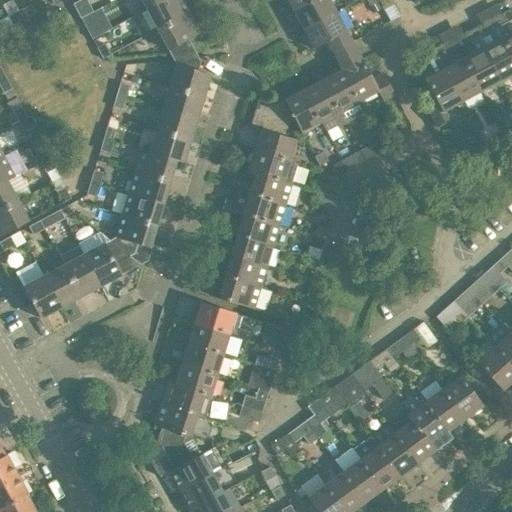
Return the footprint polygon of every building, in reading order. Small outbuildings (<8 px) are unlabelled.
[(141,0),(147,9),(162,0),(141,0)] [(189,11),(182,0),(162,0),(147,9),(157,28),(189,11)] [(286,0),(292,9),(308,0),(286,0)] [(308,0),(292,9),(302,28),(335,11),(330,1),(332,0),(308,0)] [(393,5),(390,0),(378,0),(383,10),(393,5)] [(19,10),(23,18),(34,13),(30,4),(19,10)] [(505,22),(495,28),(511,60),(511,12),(510,8),(501,13),(505,22)] [(23,18),(19,10),(8,16),(12,24),(23,18)] [(189,11),(157,28),(171,53),(195,50),(188,38),(200,32),(189,11)] [(335,11),(302,28),(312,48),(326,40),(335,58),(341,68),(360,57),(355,48),(351,41),(335,11)] [(86,27),(92,38),(100,34),(94,23),(86,27)] [(481,24),(471,29),(498,81),(511,73),(511,60),(495,28),(485,32),(481,24)] [(475,51),(462,58),(480,91),(498,81),(471,29),(462,33),(468,43),(470,41),(475,51)] [(105,43),(96,47),(102,58),(111,54),(105,43)] [(442,44),(433,49),(438,58),(447,54),(442,44)] [(438,58),(433,49),(420,56),(424,63),(418,66),(435,99),(423,106),(435,127),(447,121),(442,112),(461,101),(443,68),(438,58)] [(168,86),(203,96),(209,73),(197,69),(200,62),(199,56),(174,58),(175,63),(168,86)] [(340,68),(358,101),(377,91),(382,100),(394,94),(383,73),(371,79),(360,57),(341,68),(340,68)] [(450,64),(443,68),(461,101),(480,91),(462,58),(450,64)] [(340,68),(322,78),(345,122),(364,112),(358,101),(340,68)] [(4,75),(0,77),(0,88),(3,93),(11,89),(4,75)] [(303,88),(320,121),(325,130),(337,124),(338,126),(345,122),(322,78),(303,88)] [(116,94),(125,97),(129,85),(120,82),(116,94)] [(196,118),(203,96),(168,86),(162,107),(196,118)] [(284,100),(295,121),(300,132),(320,121),(303,88),(283,99),(284,100)] [(125,97),(116,94),(113,106),(122,109),(125,97)] [(288,124),(295,121),(284,100),(278,104),(257,98),(249,125),(259,128),(285,136),(288,124)] [(18,120),(26,115),(21,106),(13,111),(18,120)] [(190,139),(196,118),(162,107),(155,129),(190,139)] [(26,115),(18,120),(23,130),(35,123),(31,115),(27,117),(26,115)] [(103,138),(112,140),(116,129),(106,126),(103,138)] [(259,128),(253,149),(289,161),(289,160),(296,139),(285,136),(259,128)] [(155,129),(149,150),(176,159),(183,161),(190,139),(155,129)] [(112,140),(103,138),(99,150),(108,152),(112,140)] [(360,149),(365,159),(374,154),(369,145),(360,149)] [(48,156),(49,157),(52,156),(48,147),(36,154),(40,161),(48,156)] [(169,180),(176,159),(149,150),(142,148),(135,169),(169,180)] [(297,163),(289,160),(289,161),(253,149),(246,171),(254,174),(254,173),(290,184),(297,163)] [(360,149),(341,160),(346,169),(365,159),(360,149)] [(314,156),(319,166),(329,161),(324,151),(314,156)] [(14,175),(4,155),(0,156),(0,182),(7,179),(14,175)] [(48,156),(40,161),(51,182),(59,178),(54,168),(49,157),(48,156)] [(346,169),(341,160),(332,165),(337,174),(346,169)] [(135,169),(128,191),(162,202),(169,180),(135,169)] [(90,182),(99,184),(102,173),(93,170),(90,182)] [(284,204),(290,184),(254,173),(254,174),(251,183),(241,180),(238,190),(284,204)] [(0,209),(18,200),(7,179),(0,182),(0,209)] [(99,184),(90,182),(86,193),(95,196),(99,184)] [(336,198),(340,187),(329,184),(320,185),(318,192),(336,198)] [(64,187),(55,192),(61,203),(70,198),(64,187)] [(232,210),(242,213),(278,224),(284,204),(238,190),(235,200),(225,197),(222,207),(232,210)] [(128,191),(122,213),(156,224),(162,202),(128,191)] [(0,235),(29,220),(18,200),(0,209),(0,235)] [(330,218),(333,208),(323,205),(320,215),(330,218)] [(44,228),(53,224),(64,218),(59,209),(39,220),(44,228)] [(115,235),(110,238),(111,240),(139,263),(148,258),(152,245),(149,245),(156,224),(122,213),(115,235)] [(272,244),(278,224),(242,213),(239,225),(218,219),(216,229),(235,235),(236,234),(272,244)] [(44,228),(39,220),(28,226),(33,234),(44,228)] [(324,238),(327,229),(317,226),(314,235),(324,238)] [(24,239),(19,231),(0,241),(0,244),(3,250),(24,239)] [(210,249),(230,255),(265,265),(272,244),(236,234),(235,235),(232,245),(213,239),(210,249)] [(83,252),(100,284),(139,263),(111,240),(110,238),(83,252)] [(83,252),(81,253),(77,246),(58,256),(62,263),(63,263),(80,294),(100,284),(83,252)] [(511,247),(500,258),(507,266),(511,271),(511,247)] [(230,255),(224,275),(259,286),(265,265),(230,255)] [(500,258),(483,273),(498,289),(507,281),(500,273),(507,266),(500,258)] [(216,263),(206,260),(203,270),(213,273),(216,263)] [(60,305),(80,294),(63,263),(62,263),(43,274),(60,305)] [(483,273),(468,287),(482,303),(498,289),(483,273)] [(40,316),(60,305),(43,274),(23,285),(40,316)] [(253,308),(259,286),(224,275),(217,298),(253,308)] [(200,281),(197,291),(207,294),(210,284),(200,281)] [(468,287),(452,301),(466,317),(482,303),(468,287)] [(466,317),(452,301),(435,316),(449,332),(466,317)] [(193,322),(229,333),(235,312),(199,302),(193,322)] [(223,353),(229,333),(193,322),(187,342),(223,353)] [(404,335),(410,344),(418,338),(424,347),(435,339),(422,322),(404,335)] [(260,343),(280,350),(287,328),(276,325),(273,335),(263,332),(260,343)] [(511,335),(509,332),(501,325),(485,339),(492,347),(493,347),(511,367),(511,335)] [(404,335),(386,348),(392,357),(400,351),(407,360),(417,353),(410,344),(404,335)] [(187,342),(181,363),(217,374),(223,353),(187,342)] [(501,389),(511,378),(511,367),(493,347),(492,347),(476,362),(501,389)] [(386,348),(369,361),(375,369),(383,363),(389,372),(399,366),(392,357),(386,348)] [(274,370),(277,359),(257,353),(253,364),(274,370)] [(369,361),(351,374),(364,391),(372,385),(383,399),(392,393),(375,369),(369,361)] [(181,363),(175,383),(175,384),(210,395),(217,374),(181,363)] [(267,391),(271,380),(250,374),(247,385),(267,391)] [(351,374),(334,386),(347,403),(364,391),(351,374)] [(460,374),(441,388),(463,418),(481,405),(460,374)] [(204,416),(210,395),(175,384),(175,383),(167,380),(160,402),(204,416)] [(334,386),(316,400),(328,417),(347,403),(334,386)] [(441,388),(424,400),(446,431),(463,418),(441,388)] [(241,404),(262,410),(264,400),(244,394),(241,404)] [(313,415),(305,420),(318,438),(317,438),(323,446),(331,440),(326,432),(335,426),(328,417),(316,400),(307,406),(313,415)] [(451,438),(446,431),(424,400),(406,412),(411,419),(412,418),(434,449),(451,438)] [(204,416),(160,402),(154,423),(161,426),(184,433),(198,437),(204,416)] [(248,419),(258,422),(262,410),(241,404),(238,415),(228,412),(224,423),(245,429),(248,419)] [(417,462),(434,449),(412,418),(411,419),(394,431),(417,462)] [(308,445),(317,438),(318,438),(305,420),(288,433),(294,442),(302,436),(308,445)] [(399,475),(417,462),(394,431),(393,432),(387,424),(370,435),(399,475)] [(182,439),(184,433),(161,426),(155,445),(145,450),(158,474),(168,469),(191,457),(182,439)] [(300,450),(294,442),(288,433),(270,446),(276,455),(285,448),(291,457),(300,450)] [(381,487),(399,475),(370,435),(353,449),(352,449),(381,487)] [(168,469),(179,489),(224,464),(214,445),(191,457),(168,469)] [(335,460),(341,469),(364,500),(381,487),(352,449),(353,449),(352,447),(335,460)] [(0,459),(0,484),(16,476),(5,456),(3,457),(3,458),(0,459)] [(229,486),(236,483),(226,464),(225,465),(224,464),(179,489),(189,508),(229,486)] [(265,481),(274,476),(269,466),(260,471),(265,481)] [(341,469),(324,482),(345,511),(346,511),(364,500),(341,469)] [(16,476),(0,484),(0,510),(25,497),(27,496),(16,476)] [(298,500),(304,511),(345,511),(324,482),(298,500)] [(285,495),(280,485),(270,490),(275,500),(285,495)] [(191,511),(195,511),(199,510),(199,511),(226,511),(239,506),(229,486),(189,508),(191,511)] [(0,510),(0,511),(33,511),(25,497),(0,510)]
